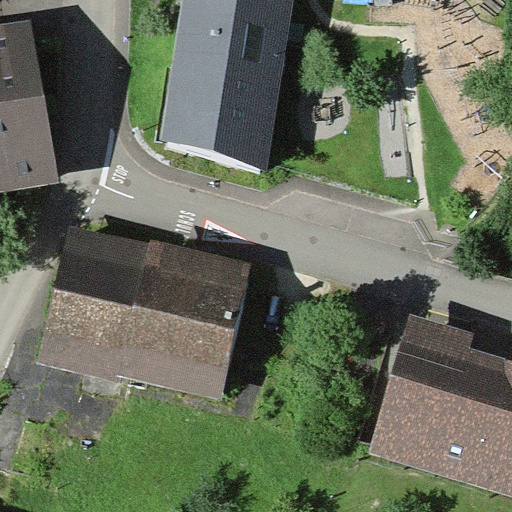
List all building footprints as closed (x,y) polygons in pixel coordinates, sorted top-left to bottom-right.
[(289,0),(182,0),(158,152),(258,168),(289,0)] [(24,29),(0,33),(0,201),(51,193),(24,29)] [(127,386),(153,258),(78,243),(53,371),(127,386)] [(224,406),(250,277),(153,258),(127,386),(224,406)] [(418,329),(381,455),(511,492),(511,371),(464,358),(468,343),(418,329)] [(26,511),(37,480),(1,467),(0,469),(0,511),(26,511)]
